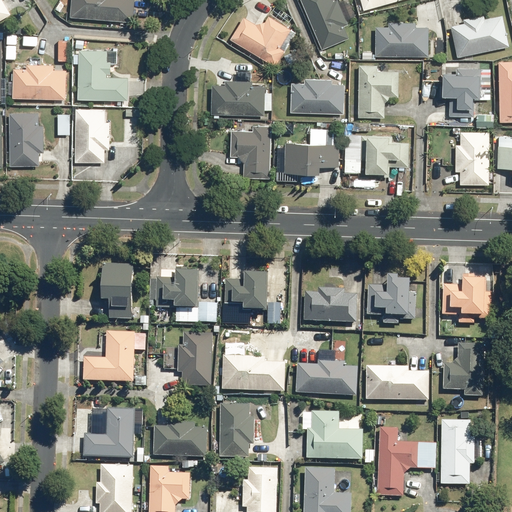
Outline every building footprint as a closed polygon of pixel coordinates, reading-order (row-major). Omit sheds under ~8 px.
[(0,0),(0,22),(13,15),(4,0),(0,0)] [(73,0),(72,18),(135,22),(136,0),(73,0)] [(334,0),(303,0),(324,49),(351,38),(345,25),(350,24),(340,1),(336,3),(334,0)] [(362,0),(365,10),(399,0),(362,0)] [(453,25),(459,57),(511,46),(504,14),(486,18),(485,14),(465,19),(466,22),(453,25)] [(246,16),(232,39),(277,66),(298,32),(270,16),(267,21),(257,23),(246,16)] [(377,26),(377,55),(430,56),(430,27),(417,27),(417,22),(390,22),(390,26),(377,26)] [(40,38),(19,36),(18,46),(39,47),(40,38)] [(17,37),(7,37),(7,52),(17,53),(17,37)] [(119,51),(81,50),(80,100),(130,101),(131,78),(109,77),(109,74),(113,74),(114,64),(119,64),(119,51)] [(492,99),(493,61),(445,60),(444,95),(451,95),(451,116),(476,116),(477,96),(479,96),(479,99),(492,99)] [(511,60),(500,61),(502,121),(511,121),(511,60)] [(379,64),(361,64),(360,117),(386,117),(387,102),(392,96),(401,97),(401,70),(379,70),(379,64)] [(15,69),(14,99),(68,100),(69,70),(56,70),(56,65),(28,65),(28,69),(15,69)] [(293,82),(292,112),(345,113),(346,84),(334,83),(334,79),(306,78),(306,83),(293,82)] [(214,84),(213,113),(266,115),(267,85),(254,85),(254,81),(227,80),(227,85),(214,84)] [(145,108),(127,108),(127,117),(145,117),(145,108)] [(107,109),(78,109),(77,162),(107,163),(107,150),(112,150),(112,122),(107,122),(107,109)] [(41,112),(12,113),(12,167),(41,166),(41,153),(46,153),(46,126),(41,126),(41,112)] [(496,113),(478,113),(478,127),(495,127),(496,113)] [(72,114),(60,114),(60,135),(72,135),(72,114)] [(271,177),(273,125),(255,125),(255,130),(233,129),(232,156),(240,156),(246,163),(245,177),(271,177)] [(287,141),(286,172),(323,173),(323,165),(341,166),(342,129),(312,128),(312,142),(287,141)] [(491,184),(491,131),(462,131),(462,144),(457,144),(457,171),(462,171),(462,184),(491,184)] [(394,135),(348,134),(347,159),(369,159),(369,171),(392,172),(392,166),(411,166),(411,142),(394,141),(394,135)] [(511,135),(500,135),(499,167),(511,167),(511,135)] [(134,319),(135,264),(105,263),(104,300),(112,300),(111,319),(134,319)] [(201,303),(202,271),(189,270),(189,268),(178,267),(177,278),(158,277),(158,279),(152,279),(151,299),(157,300),(157,301),(158,301),(158,307),(177,308),(177,307),(188,307),(188,309),(197,310),(197,321),(218,322),(219,303),(201,303)] [(269,310),(270,273),(258,272),(258,269),(247,269),(246,280),(227,279),(226,304),(232,304),(232,307),(246,307),(246,309),(269,310)] [(370,285),(369,315),(385,315),(385,323),(400,324),(400,319),(417,319),(418,293),(413,293),(413,279),(401,278),(401,275),(391,274),(390,285),(370,285)] [(477,318),(493,319),(494,292),(488,292),(489,278),(476,278),(476,274),(465,274),(465,285),(445,284),(444,315),(461,315),(460,323),(476,323),(477,318)] [(307,292),(306,320),(358,323),(359,294),(346,293),(346,289),(320,288),(320,292),(307,292)] [(282,324),(283,303),(270,303),(269,324),(282,324)] [(495,330),(482,329),(481,338),(494,339),(495,330)] [(86,357),(85,380),(135,381),(136,350),(147,350),(147,334),(137,333),(137,332),(108,331),(108,358),(86,357)] [(184,385),(213,386),(215,333),(185,332),(185,345),(180,344),(179,372),(184,372),(184,385)] [(485,396),(486,344),(461,343),(461,359),(455,359),(455,363),(446,363),(445,389),(466,390),(466,396),(485,396)] [(225,355),(224,389),(286,391),(287,362),(267,361),(267,357),(225,355)] [(299,363),(297,393),(358,396),(360,367),(346,366),(347,361),(320,360),(319,364),(299,363)] [(368,366),(368,400),(431,400),(431,371),(411,371),(411,366),(368,366)] [(252,404),(222,403),(221,457),(251,457),(251,444),(256,444),(256,417),(251,417),(252,404)] [(86,433),(85,456),(135,458),(137,425),(144,425),(145,411),(137,410),(137,409),(108,408),(107,434),(86,433)] [(309,430),(309,458),(364,459),(365,429),(341,429),(341,411),(313,411),(313,413),(305,412),(304,430),(309,430)] [(473,420),(444,420),(443,484),(472,485),(472,464),(477,464),(477,438),(472,438),(473,420)] [(156,426),(155,455),(209,457),(210,427),(196,427),(197,422),(169,421),(169,426),(156,426)] [(382,427),(379,495),(405,496),(406,473),(412,468),(420,468),(421,443),(399,442),(400,428),(382,427)] [(377,449),(366,449),(366,463),(376,464),(377,449)] [(134,511),(135,465),(103,464),(102,487),(98,487),(98,504),(102,504),(101,511),(134,511)] [(171,467),(153,466),(150,511),(177,511),(177,506),(184,499),(192,500),(193,473),(171,473),(171,467)] [(278,511),(280,468),(251,467),(250,480),(245,480),(245,485),(238,485),(237,500),(244,500),(244,507),(249,507),(248,511),(278,511)] [(337,469),(308,468),(305,511),(352,511),(353,494),(336,493),(337,469)]
